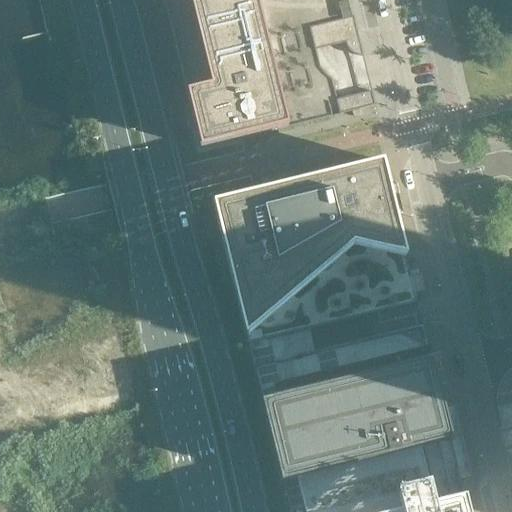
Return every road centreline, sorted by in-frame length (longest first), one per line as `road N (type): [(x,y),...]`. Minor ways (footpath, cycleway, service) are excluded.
road 1 (secondary): [(250,511),(120,0)]
road 2 (secondary): [(81,0),(209,511)]
road 3 (unclassified): [(466,353),(378,0)]
road 4 (unknown): [(455,304),(272,349)]
road 5 (unclassified): [(505,511),(470,369)]
